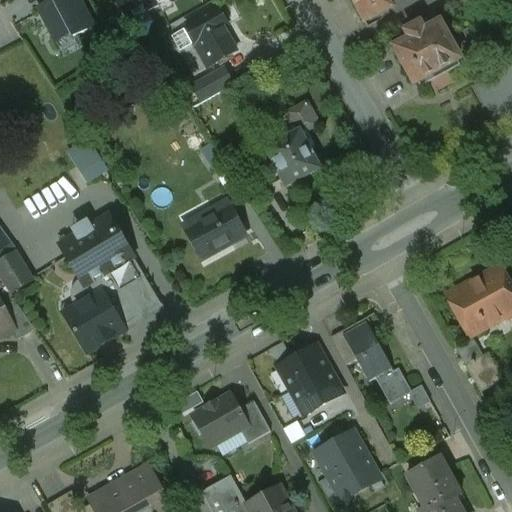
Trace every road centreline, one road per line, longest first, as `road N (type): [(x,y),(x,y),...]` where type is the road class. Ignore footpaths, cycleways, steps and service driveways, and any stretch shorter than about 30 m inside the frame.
road 1 (tertiary): [(0,459),(373,247)]
road 2 (residential): [(373,247),(511,503)]
road 3 (residential): [(300,0),(419,222)]
